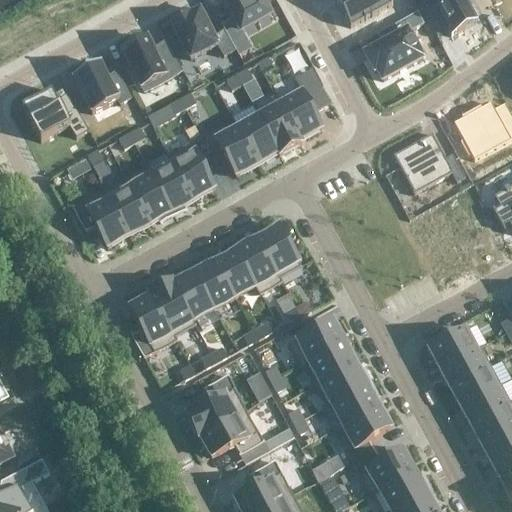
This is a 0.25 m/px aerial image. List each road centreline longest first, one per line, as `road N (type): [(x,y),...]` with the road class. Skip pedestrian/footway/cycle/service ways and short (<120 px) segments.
road 1 (residential): [(89,292),(209,511)]
road 2 (residential): [(89,292),(291,181)]
road 3 (residential): [(376,340),(473,511)]
road 4 (residential): [(0,130),(89,292)]
road 5 (residential): [(0,90),(161,0)]
road 6 (residential): [(291,181),(376,340)]
road 7 (residential): [(373,135),(511,44)]
road 8 (residential): [(301,0),(373,135)]
road 9 (residential): [(376,340),(511,269)]
